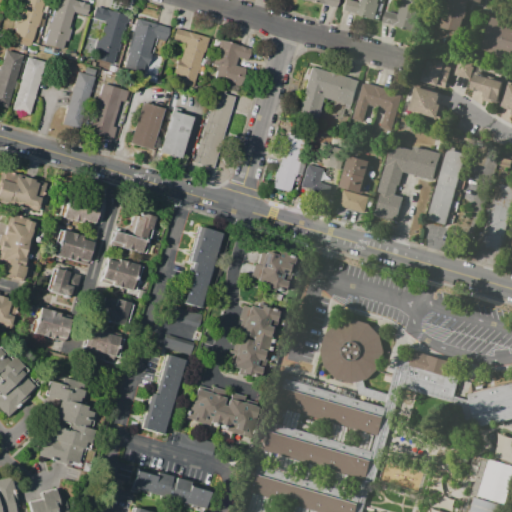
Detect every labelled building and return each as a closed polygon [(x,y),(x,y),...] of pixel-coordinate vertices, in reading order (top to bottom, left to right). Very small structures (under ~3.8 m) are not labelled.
[(42,0),(31,43),(11,37),(14,28),(12,28),(16,14),(18,14),(22,0),(42,0)] [(54,0),(77,0),(88,3),(85,15),(72,12),(68,29),(70,29),(67,41),(64,40),(61,51),(41,45),(48,22),(50,23),(54,10),(51,9),(54,0)] [(337,0),(335,9),(306,0),(337,0)] [(378,0),(374,19),(342,10),(344,0),(349,0),(358,2),(358,0),(378,0)] [(381,23),(385,10),(397,14),(400,0),(422,0),(414,32),(381,23)] [(481,0),(480,5),(467,1),(459,32),(440,27),(447,0),(481,0)] [(95,6),(126,15),(116,52),(115,51),(111,64),(93,59),(95,51),(93,51),(97,37),(99,37),(103,22),(91,18),(95,6)] [(490,17),(511,23),(511,57),(511,60),(480,51),(490,17)] [(135,18),(169,28),(166,40),(153,37),(148,55),(150,56),(147,64),(145,64),(141,75),(123,70),(127,57),(124,56),(128,42),(130,42),(133,34),(130,34),(135,18)] [(175,28),(208,37),(205,49),(203,49),(199,65),(201,65),(198,74),(196,73),(192,87),(173,82),(176,72),(174,72),(177,59),(180,60),(184,43),(172,40),(175,28)] [(220,40),(251,48),(248,60),(237,57),(235,65),(245,68),(239,87),(213,80),(217,65),(213,64),(220,40)] [(0,67),(5,50),(23,55),(7,108),(6,108),(0,106),(0,67)] [(68,57),(71,50),(79,52),(76,60),(68,57)] [(27,57),(45,62),(30,115),(12,110),(27,57)] [(428,61),(434,62),(435,60),(445,62),(445,65),(451,67),(446,89),(421,83),(424,70),(426,70),(428,61)] [(458,60),(476,64),(474,74),(504,81),(498,105),(482,101),(483,97),(482,97),(483,93),(468,89),(471,79),(454,75),(458,60)] [(86,66),(95,70),(93,75),(84,72),(86,66)] [(310,67),(358,80),(351,106),(323,98),(316,123),(296,117),(310,67)] [(77,71),(94,76),(86,105),(81,103),(75,125),(62,122),(77,71)] [(102,83),(128,91),(125,102),(119,101),(111,128),(115,129),(112,140),(87,133),(102,83)] [(362,84),(365,85),(366,83),(402,94),(391,131),(380,128),(385,111),(367,106),(363,121),(352,117),(362,84)] [(507,83),(511,84),(511,117),(511,114),(510,114),(511,110),(501,107),(507,83)] [(416,87),(440,93),(440,95),(441,95),(439,105),(444,106),(440,121),(425,117),(426,115),(417,113),(417,115),(408,112),(409,106),(411,106),(416,87)] [(215,88),(224,90),(223,94),(234,97),(212,169),(192,163),(215,88)] [(140,102),(154,106),(155,102),(164,105),(150,150),(128,143),(140,102)] [(170,111),(191,117),(179,158),(157,152),(170,111)] [(288,134),(312,141),(301,176),(296,174),(295,177),(294,176),(288,193),(269,187),(274,171),(275,172),(288,134)] [(312,161),(338,169),(344,151),(317,143),(312,161)] [(391,144),(412,150),(413,146),(440,154),(431,181),(403,172),(399,185),(397,185),(394,194),(403,197),(395,222),(374,216),(381,194),(376,192),(391,144)] [(447,145),(456,147),(455,151),(465,153),(445,226),(426,221),(447,145)] [(349,155),(370,161),(360,194),(369,197),(364,213),(339,206),(344,189),(339,187),(349,155)] [(501,158),(511,160),(510,168),(500,166),(501,158)] [(306,164),(322,169),(318,182),(330,186),(324,204),(296,195),(306,164)] [(0,170),(0,199),(16,204),(15,207),(20,208),(21,206),(36,210),(43,182),(23,177),(22,178),(15,176),(16,174),(0,170)] [(497,184),(511,187),(511,204),(500,251),(473,244),(477,232),(484,234),(488,219),(483,218),(487,203),(491,204),(497,184)] [(66,190),(102,200),(95,226),(59,216),(66,190)] [(114,228),(131,232),(137,211),(154,216),(143,254),(109,245),(114,228)] [(24,218),(38,222),(30,252),(28,252),(26,258),(28,259),(21,281),(0,275),(0,246),(2,240),(4,241),(5,237),(3,236),(6,225),(8,226),(9,223),(22,226),(24,218)] [(199,226),(224,234),(202,308),(181,302),(192,266),(187,265),(199,226)] [(58,229),(62,230),(62,228),(75,231),(75,233),(82,235),(81,238),(93,241),(86,264),(54,256),(54,254),(52,254),(58,229)] [(267,251),(276,253),(277,250),(285,252),(284,256),(294,258),(290,273),(288,273),(285,281),(287,281),(284,291),(280,290),(279,291),(275,290),(276,289),(271,287),(270,289),(262,287),(264,283),(256,281),(257,278),(251,277),(255,264),(257,264),(261,252),(266,254),(267,251)] [(104,257),(117,260),(118,259),(138,264),(137,266),(141,267),(134,292),(110,285),(110,284),(99,282),(100,278),(99,278),(104,257)] [(44,290),(68,298),(72,287),(74,288),(78,273),(51,266),(44,290)] [(0,327),(3,328),(7,313),(11,314),(15,300),(0,296),(0,327)] [(104,296),(130,303),(129,304),(131,306),(126,326),(117,323),(116,326),(111,325),(112,322),(108,321),(107,323),(104,322),(104,320),(102,320),(104,310),(101,309),(104,296)] [(242,305),(249,306),(249,305),(260,308),(261,306),(281,311),(276,328),(272,327),(270,338),(273,339),(270,352),(265,351),(258,375),(230,367),(231,361),(226,360),(229,350),(235,352),(243,321),(238,319),(242,305)] [(36,306),(71,316),(64,343),(54,340),(53,341),(32,335),(32,332),(29,331),(36,306)] [(172,307),(201,315),(197,327),(169,319),(172,307)] [(468,395),(511,384),(511,418),(477,428),(476,423),(465,426),(461,404),(460,407),(451,404),(452,401),(399,387),(374,483),(371,482),(362,511),(322,511),(251,492),(257,470),(357,499),(363,479),(266,451),(271,432),(370,461),(377,437),(276,408),(282,388),(381,416),(385,402),(358,394),(355,382),(336,379),(324,367),(321,351),(325,334),(336,323),(352,319),(370,324),(380,336),(383,353),(379,369),(368,379),(362,380),(365,388),(387,394),(391,382),(397,358),(410,362),(413,352),(451,362),(448,375),(459,378),(454,396),(470,400),(468,395)] [(88,325),(120,333),(119,338),(121,339),(117,356),(114,356),(112,361),(106,359),(107,357),(101,356),(100,358),(94,356),(95,354),(85,352),(85,350),(82,349),(88,325)] [(164,337),(193,345),(189,357),(161,349),(164,337)] [(0,407),(7,415),(30,395),(28,393),(37,385),(25,371),(27,370),(14,355),(10,358),(0,347),(0,407)] [(167,354),(184,359),(182,368),(184,369),(178,389),(176,388),(171,406),(172,406),(170,411),(172,412),(168,425),(167,424),(165,429),(167,429),(165,436),(141,430),(152,393),(156,394),(167,354)] [(48,381),(58,383),(60,376),(82,382),(81,389),(84,390),(81,398),(79,398),(78,404),(86,406),(85,410),(93,412),(89,429),(92,429),(90,436),(92,436),(88,449),(85,448),(80,466),(37,455),(43,435),(52,437),(53,435),(50,435),(53,426),(67,430),(68,423),(54,419),(58,400),(46,397),(47,390),(46,390),(48,381)] [(195,390),(197,390),(198,389),(210,392),(210,394),(224,398),(223,403),(226,404),(228,398),(258,407),(251,435),(227,429),(227,427),(225,427),(224,428),(221,427),(221,426),(216,424),(216,426),(212,425),(212,423),(211,423),(210,425),(185,418),(186,415),(184,414),(185,410),(187,399),(192,401),(195,390)] [(178,447),(181,434),(214,444),(211,456),(178,447)] [(499,438),(511,440),(511,460),(495,457),(499,438)] [(511,466),(489,459),(477,497),(466,494),(459,511),(503,511),(511,486),(511,466)] [(135,470),(157,476),(158,472),(191,481),(190,486),(210,491),(204,511),(183,506),(184,504),(174,501),(174,504),(158,499),(158,496),(150,494),(150,497),(129,491),(135,470)] [(0,511),(0,481),(10,479),(12,490),(14,489),(18,506),(16,507),(17,511),(0,511)] [(54,489),(57,499),(64,497),(68,511),(30,511),(28,503),(38,501),(41,501),(39,493),(54,489)]
